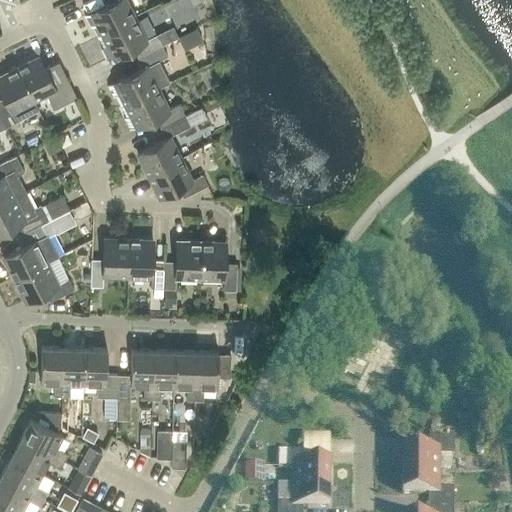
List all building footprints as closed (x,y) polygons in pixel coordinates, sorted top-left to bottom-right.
[(125,0),(109,0),(111,3),(85,16),(91,27),(93,26),(98,37),(135,18),(125,0)] [(146,40),(135,18),(98,37),(104,47),(101,48),(107,60),(133,47),(138,57),(162,45),(157,34),(146,40)] [(162,45),(178,37),(172,26),(157,34),(162,45)] [(179,35),(184,46),(202,39),(198,27),(179,35)] [(162,45),(138,57),(143,68),(108,86),(114,97),(116,96),(121,107),(158,88),(168,83),(157,61),(168,56),(162,45)] [(39,56),(17,67),(34,100),(46,93),(54,109),(77,97),(59,61),(45,68),(39,56)] [(38,108),(34,100),(17,67),(0,76),(0,87),(5,97),(0,99),(0,113),(7,127),(17,121),(16,119),(38,108)] [(169,110),(158,88),(121,107),(126,117),(124,118),(130,130),(156,117),(161,127),(185,115),(180,104),(169,110)] [(191,125),(185,115),(161,127),(166,138),(138,152),(149,174),(181,158),(170,136),(191,125)] [(63,146),(72,142),(67,133),(58,137),(63,146)] [(16,155),(9,159),(0,163),(0,204),(25,192),(17,175),(24,171),(16,155)] [(192,179),(181,158),(149,174),(160,196),(178,186),(184,197),(208,185),(203,174),(192,179)] [(33,208),(25,192),(0,204),(0,232),(12,226),(17,236),(41,224),(49,220),(41,204),(33,208)] [(49,220),(68,210),(61,196),(42,206),(49,220)] [(84,204),(73,209),(77,219),(88,213),(84,204)] [(58,256),(50,242),(41,224),(17,236),(22,247),(4,256),(15,278),(47,262),(58,256)] [(128,275),(129,239),(104,238),(103,259),(92,259),(90,286),(103,286),(103,274),(128,275)] [(163,288),(164,261),(153,260),(153,239),(129,239),(128,275),(152,275),(151,288),(163,288)] [(200,277),(201,241),(177,240),(176,261),(164,261),(163,288),(175,288),(176,276),(200,277)] [(236,290),(237,263),(225,263),(226,242),(201,241),(200,277),(224,277),(224,290),(236,290)] [(87,264),(87,250),(76,250),(76,264),(87,264)] [(58,284),(47,262),(15,278),(26,300),(44,291),(50,301),(74,289),(69,278),(58,284)] [(174,292),(164,292),(164,304),(174,305),(174,292)] [(62,396),(64,346),(42,346),(41,382),(54,383),(54,395),(62,396)] [(84,384),(85,347),(64,346),(62,396),(70,396),(71,383),(84,384)] [(107,348),(85,347),(84,384),(97,384),(97,397),(118,397),(119,374),(106,374),(107,348)] [(152,398),(154,349),(132,348),(131,375),(119,374),(118,397),(130,398),(131,385),(144,385),(144,398),(152,398)] [(174,386),(175,350),(154,349),(152,398),(160,399),(161,386),(174,386)] [(195,400),(196,350),(175,350),(174,386),(187,387),(187,400),(195,400)] [(230,377),(231,354),(218,354),(219,351),(196,350),(195,400),(203,400),(204,387),(217,388),(218,377),(230,377)] [(329,392),(332,386),(326,382),(322,388),(329,392)] [(488,402),(485,384),(475,385),(478,404),(488,402)] [(60,412),(38,412),(38,416),(60,428),(60,412)] [(69,430),(70,419),(70,415),(62,415),(61,426),(69,430)] [(57,447),(63,435),(31,418),(20,437),(64,461),(68,454),(57,447)] [(458,420),(458,428),(471,428),(471,420),(458,420)] [(95,444),(99,436),(89,430),(84,438),(95,444)] [(151,430),(142,430),(141,451),(150,456),(151,430)] [(172,458),(172,439),(173,430),(157,430),(157,458),(172,458)] [(64,461),(20,437),(10,456),(43,474),(49,462),(60,468),(64,461)] [(187,440),(172,439),(172,458),(172,467),(186,468),(187,440)] [(402,452),(402,474),(439,474),(439,473),(451,473),(451,458),(453,458),(454,440),(428,440),(428,452),(402,452)] [(90,446),(78,468),(91,475),(101,457),(103,453),(90,446)] [(277,453),(277,471),(292,471),(291,487),(329,488),(329,465),(303,465),(303,453),(277,453)] [(36,485),(43,474),(10,456),(0,475),(44,499),(48,491),(36,485)] [(263,486),(263,468),(244,468),(244,486),(263,486)] [(439,491),(439,474),(402,474),(401,497),(428,497),(428,509),(453,509),(453,491),(439,491)] [(44,499),(0,475),(0,499),(22,511),(29,500),(40,506),(44,499)] [(74,490),(80,493),(86,483),(79,479),(74,490)] [(329,488),(291,487),(277,487),(276,511),(302,511),(302,510),(328,510),(329,488)] [(58,506),(68,511),(70,511),(77,501),(65,494),(58,506)] [(99,511),(102,508),(83,498),(76,511),(78,511),(99,511)] [(22,511),(0,499),(0,511),(22,511)]
